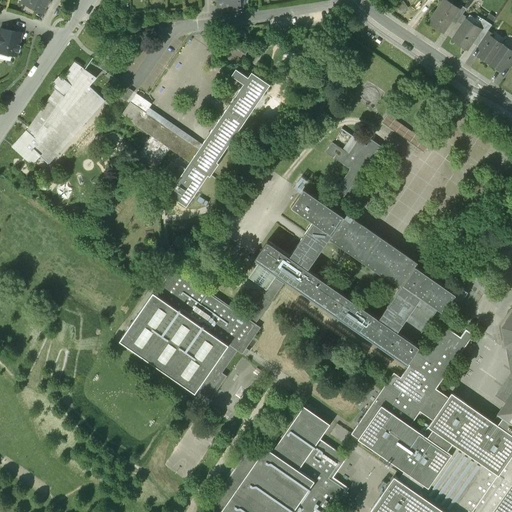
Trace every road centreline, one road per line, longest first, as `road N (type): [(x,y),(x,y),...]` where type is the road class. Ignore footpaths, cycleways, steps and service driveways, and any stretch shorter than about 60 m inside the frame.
road 1 (residential): [(132,88),(183,27),(351,0)]
road 2 (residential): [(511,107),(357,0)]
